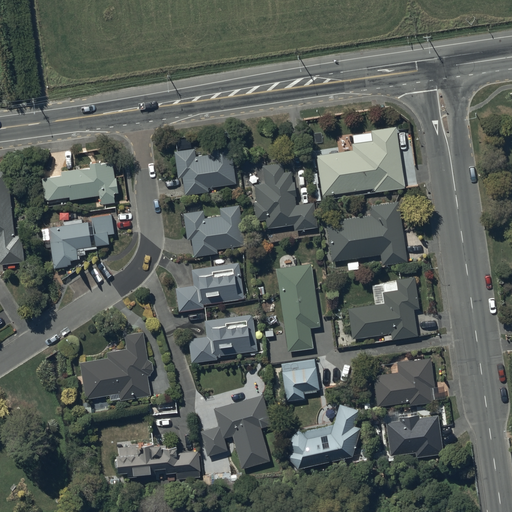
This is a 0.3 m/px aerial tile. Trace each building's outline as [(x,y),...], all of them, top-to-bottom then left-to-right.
[(352,148),(316,154),(322,194),(374,186),(375,192),(405,187),(395,124),(371,128),(373,139),(351,142),(352,148)] [(196,146),(174,149),(177,176),(182,176),(184,193),(208,190),(208,185),(236,182),(231,143),(210,146),(210,152),(197,154),(196,146)] [(62,175),(41,178),(44,200),(69,197),(69,199),(99,194),(101,203),(115,201),(114,191),(119,190),(117,176),(115,176),(113,160),(90,164),(90,167),(61,172),(62,175)] [(282,161),(262,164),(265,181),(254,183),(257,199),(253,200),(256,221),(265,220),(266,226),(293,222),(294,229),(318,225),(314,200),(296,203),(295,194),(296,193),(294,180),(293,180),(291,169),(284,170),(282,161)] [(6,167),(0,167),(0,262),(24,260),(22,233),(14,233),(6,167)] [(370,213),(326,219),(332,260),(380,253),(381,263),(407,260),(399,199),(369,203),(370,213)] [(203,208),(183,211),(187,238),(191,237),(193,255),(217,251),(217,248),(245,243),(239,203),(219,206),(220,214),(205,216),(203,208)] [(112,212),(91,215),(95,244),(109,242),(107,232),(115,231),(112,212)] [(93,252),(89,219),(83,220),(82,217),(64,220),(64,223),(47,225),(53,266),(67,264),(67,262),(71,262),(71,258),(80,256),(79,254),(93,252)] [(194,283),(175,286),(179,309),(204,305),(204,302),(243,296),(238,260),(191,268),(194,283)] [(311,261),(275,266),(287,350),(313,346),(310,327),(320,325),(311,261)] [(374,302),(348,306),(352,337),(390,331),(391,337),(417,334),(413,308),(419,307),(415,276),(372,282),(374,302)] [(217,357),(216,354),(258,349),(254,312),(204,317),(206,334),(189,336),(191,360),(217,357)] [(108,356),(79,360),(86,397),(109,393),(111,399),(119,397),(119,398),(151,392),(148,374),(150,374),(150,372),(153,368),(152,360),(148,358),(144,330),(124,332),(126,347),(107,349),(108,356)] [(398,370),(373,374),(377,405),(408,401),(409,404),(432,400),(430,385),(435,385),(431,355),(397,360),(398,370)] [(315,357),(281,361),(285,399),(304,396),(303,390),(319,388),(315,357)] [(224,436),(231,433),(241,467),(271,458),(261,426),(272,423),(262,392),(213,407),(218,425),(200,430),(207,453),(227,447),(224,436)] [(288,453),(298,466),(352,454),(361,426),(354,424),(359,408),(340,402),(334,421),(302,429),(300,427),(285,440),(292,449),(288,453)] [(400,418),(386,420),(390,454),(415,451),(416,454),(444,451),(439,413),(419,415),(419,412),(400,415),(400,418)] [(127,469),(128,475),(156,473),(155,465),(165,464),(166,472),(176,471),(177,477),(201,475),(198,449),(178,451),(177,443),(162,444),(162,440),(120,443),(120,451),(117,452),(118,470),(127,469)]
